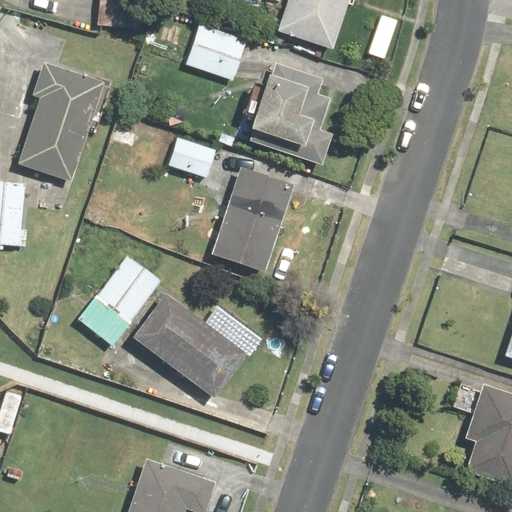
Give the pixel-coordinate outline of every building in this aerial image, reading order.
[(138,0),(76,0),(75,25),(137,29),(138,0)] [(285,0),(275,32),(331,50),(348,0),(285,0)] [(243,39),(196,23),(182,66),(229,82),(243,39)] [(105,83),(42,62),(30,97),(37,100),(15,165),(71,184),(105,83)] [(321,79),(274,63),(270,76),(267,75),(248,131),(252,132),(248,143),(321,167),(332,135),(319,130),(329,99),(316,95),(321,79)] [(213,150),(172,139),(164,168),(204,179),(213,150)] [(292,185),(240,168),(211,256),(263,274),(292,185)] [(20,228),(23,182),(0,180),(0,244),(23,246),(25,228),(20,228)] [(108,346),(159,282),(127,256),(76,320),(108,346)] [(165,294),(131,339),(212,399),(246,355),(165,294)] [(511,329),(503,357),(511,360),(511,329)] [(472,443),(463,472),(511,487),(511,394),(482,385),(465,441),(472,443)] [(205,511),(215,483),(143,459),(125,511),(184,511),(185,511),(187,511),(205,511)]
